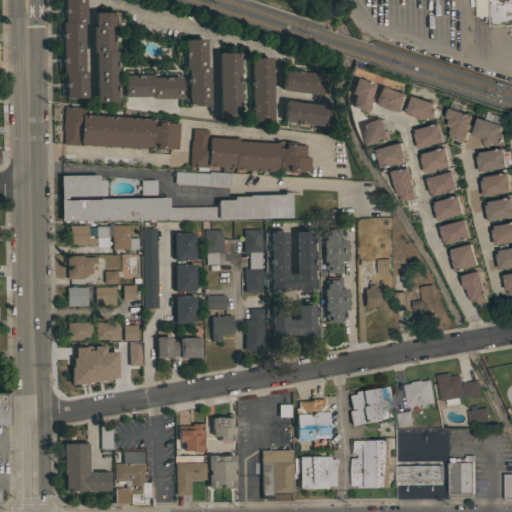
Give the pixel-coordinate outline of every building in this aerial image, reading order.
[(84,0),(84,22),(81,23),(82,71),(85,71),(86,97),(64,98),(64,72),(61,73),(60,22),(63,22),(63,0),(84,0)] [(511,0),(511,25),(489,26),(488,0),(511,0)] [(116,102),(95,102),(94,52),(92,52),(91,26),(94,26),(93,12),(114,12),(115,27),(112,27),(113,50),(115,50),(116,102)] [(208,105),(187,106),(186,68),(184,68),(183,39),(204,38),(205,67),(207,67),(208,105)] [(239,117),(218,118),(217,53),(238,53),(239,117)] [(271,121),(250,121),(249,57),(270,57),(271,121)] [(281,90),(283,69),(323,74),(320,95),(281,90)] [(152,75),(152,77),(179,77),(180,98),(151,99),(151,96),(123,96),(123,75),(152,75)] [(355,77),(373,83),(371,89),(373,90),(366,111),(352,106),(353,102),(351,102),(354,94),(350,93),(355,77)] [(405,94),(399,111),(396,110),(395,111),(385,108),(385,107),(374,103),(380,86),(405,94)] [(427,118),(426,120),(422,119),(422,120),(415,118),(416,117),(405,114),(411,96),(433,104),(432,107),(435,108),(433,112),(435,113),(434,117),(431,119),(427,118)] [(327,105),(324,126),(282,121),(284,100),(327,105)] [(63,106),(83,107),(82,114),(151,118),(150,125),(157,125),(157,122),(172,123),(172,122),(179,122),(177,148),(170,148),(170,150),(78,143),(78,145),(62,144),(63,132),(62,132),(63,106)] [(453,110),(453,109),(458,110),(458,112),(471,116),(469,124),(471,125),(469,130),(468,130),(466,138),(464,138),(463,142),(449,137),(450,133),(448,133),(450,127),(446,126),(448,119),(444,118),(447,108),(453,110)] [(360,124),(382,118),(385,130),(388,130),(390,138),(388,138),(389,140),(366,146),(360,124)] [(477,118),(502,126),(501,127),(502,128),(500,133),(503,134),(499,146),(497,145),(496,146),(490,144),(490,146),(488,146),(488,148),(483,146),(483,144),(482,144),(483,141),(482,141),(482,138),(471,134),(477,118)] [(438,123),(443,141),(417,149),(413,133),(415,133),(414,130),(438,123)] [(233,169),(233,167),(227,166),(227,172),(230,173),(229,185),(206,184),(206,185),(173,184),(174,171),(207,173),(207,172),(220,172),(221,167),(207,166),(207,168),(206,168),(206,171),(196,170),(196,167),(188,166),(189,140),(190,140),(191,128),(207,129),(207,137),(209,137),(209,135),(240,137),(239,139),(280,141),(280,140),(291,140),(291,142),(299,142),(298,144),(305,144),(305,157),(309,157),(309,171),(302,170),(302,172),(278,171),(279,157),(277,157),(276,171),(233,169)] [(380,168),(375,150),(400,143),(402,151),(403,150),(406,160),(403,161),(403,162),(380,168)] [(449,166),(424,173),(420,158),(422,157),(421,154),(444,147),(449,166)] [(478,172),(475,153),(502,149),(504,160),(506,160),(507,164),(505,165),(505,167),(478,172)] [(166,167),(182,167),(182,152),(166,152),(166,167)] [(413,186),(411,186),(415,198),(402,202),(400,195),(398,196),(396,191),(395,191),(389,171),(399,169),(399,170),(401,170),(401,168),(406,167),(408,174),(409,174),(413,186)] [(451,171),(456,190),(432,197),(432,196),(430,196),(426,178),(451,171)] [(483,196),(480,178),(506,173),(508,185),(510,184),(511,189),(509,189),(509,192),(483,196)] [(60,220),(59,175),(98,174),(98,180),(104,179),(104,195),(67,196),(67,199),(97,199),(97,198),(167,197),(167,207),(216,206),(216,200),(232,199),(232,197),(248,196),(248,195),(282,194),(282,192),(289,192),(289,217),(60,220)] [(155,179),(155,194),(139,194),(139,180),(155,179)] [(437,221),(433,206),(435,205),(434,202),(457,196),(462,214),(437,221)] [(511,216),(487,221),(484,202),(511,197),(511,203),(511,216)] [(464,220),(469,238),(446,244),(446,243),(443,244),(438,227),(464,220)] [(511,242),(494,245),(490,226),(511,222),(511,242)] [(211,230),(211,225),(218,225),(218,230),(220,230),(220,252),(216,252),(216,258),(223,258),(223,263),(216,263),(216,264),(204,264),(204,262),(202,262),(202,252),(201,252),(201,223),(205,223),(205,230),(211,230)] [(65,244),(65,237),(66,237),(66,233),(68,233),(67,225),(86,225),(86,237),(95,237),(95,244),(65,244)] [(111,225),(128,225),(128,237),(136,237),(137,249),(111,249),(111,225)] [(107,226),(107,237),(94,237),(94,226),(107,226)] [(156,307),(142,308),(140,228),(155,227),(156,307)] [(259,228),(260,252),(259,252),(260,267),(261,267),(261,270),(263,270),(263,285),(261,285),(261,291),(243,291),(242,268),(248,268),(247,252),(242,252),(241,238),(242,237),(242,229),(259,228)] [(332,273),(332,276),(328,276),(328,273),(325,273),(325,269),(324,269),(323,260),(322,260),(322,254),(323,254),(323,247),(322,247),(321,241),(324,241),(323,234),(325,234),(325,228),(340,228),(340,239),(345,239),(345,243),(346,243),(346,249),(345,249),(345,261),(340,261),(340,272),(332,273)] [(295,231),(311,231),(312,290),(296,290),(296,289),(285,289),(285,290),(284,290),(284,291),(269,291),(268,231),(285,231),(285,274),(295,274),(295,231)] [(193,259),(172,260),(172,232),(193,232),(193,259)] [(476,264),(454,271),(451,262),(452,261),(450,253),(449,250),(470,244),(476,264)] [(511,267),(498,270),(495,251),(511,247),(511,267)] [(66,278),(65,255),(81,255),(81,256),(94,256),(94,263),(91,263),(91,272),(88,272),(88,274),(81,274),(82,278),(66,278)] [(117,271),(118,256),(102,255),(101,271),(117,271)] [(376,260),(390,260),(390,274),(376,273),(376,260)] [(194,291),(173,291),(172,264),(193,263),(194,291)] [(394,294),(392,294),(392,275),(394,275),(394,264),(403,264),(403,274),(404,274),(405,310),(394,310),(394,294)] [(116,283),(102,283),(102,270),(116,270),(116,283)] [(486,302),(476,304),(475,301),(470,302),(466,289),(464,289),(460,275),(478,271),(486,302)] [(511,273),(511,298),(511,299),(510,295),(509,295),(508,290),(505,290),(503,275),(511,273)] [(326,322),(326,318),(324,318),(324,310),(323,310),(322,302),(323,302),(323,296),(322,288),(324,288),(324,280),(325,280),(325,277),(340,276),(341,288),(346,288),(346,292),(347,292),(347,298),(346,298),(346,300),(347,300),(347,305),(346,305),(346,309),(341,309),(341,322),(326,322)] [(363,288),(367,288),(367,284),(375,284),(375,288),(388,288),(389,303),(390,303),(390,309),(376,310),(376,306),(363,307),(363,288)] [(420,300),(418,287),(433,284),(437,309),(435,309),(435,312),(428,313),(427,311),(423,311),(422,310),(412,311),(410,301),(420,300)] [(133,285),(133,299),(121,299),(121,285),(133,285)] [(113,286),(114,305),(93,305),(93,286),(113,286)] [(86,305),(66,306),(65,287),(86,287),(86,305)] [(224,294),(224,308),(205,309),(204,295),(224,294)] [(194,322),(173,323),(173,295),(194,295),(194,322)] [(408,324),(427,322),(425,313),(419,313),(418,302),(405,304),(408,324)] [(313,336),(298,336),(298,335),(285,335),(285,336),(271,336),(270,304),(286,304),(286,319),(297,319),(296,305),(312,305),(313,336)] [(243,350),(242,340),(243,340),(242,319),(247,319),(247,308),(261,307),(262,349),(243,350)] [(231,334),(220,334),(220,338),(219,338),(219,341),(210,341),(209,316),(226,316),(226,315),(230,315),(231,334)] [(94,339),(94,321),(118,321),(118,339),(94,339)] [(66,340),(66,322),(90,322),(90,339),(66,340)] [(136,340),(122,340),(121,325),(135,324),(136,340)] [(201,337),(201,356),(198,356),(198,357),(179,358),(179,355),(170,355),(170,357),(155,358),(155,336),(169,336),(169,341),(178,341),(178,337),(201,337)] [(91,351),(91,344),(108,343),(109,351),(91,351)] [(137,366),(137,343),(123,343),(123,367),(137,366)] [(80,349),(80,350),(85,350),(85,367),(80,367),(80,368),(59,368),(59,349),(80,349)] [(460,382),(462,382),(463,388),(461,389),(463,397),(458,398),(459,404),(446,406),(445,400),(440,401),(435,375),(449,372),(449,376),(459,375),(460,382)] [(411,383),(410,382),(421,380),(421,381),(430,379),(434,402),(427,404),(427,407),(426,408),(426,410),(418,411),(417,405),(414,406),(414,407),(410,408),(410,406),(407,407),(403,385),(411,383)] [(458,384),(461,399),(475,397),(473,382),(458,384)] [(388,401),(386,402),(389,417),(350,424),(348,411),(355,409),(354,407),(350,408),(348,395),(354,394),(354,391),(385,385),(388,401)] [(0,392),(8,392),(9,424),(0,424),(0,392)] [(311,438),(311,439),(295,440),(294,413),(297,413),(296,400),(310,400),(309,398),(323,398),(324,405),(326,405),(326,413),(326,437),(311,438)] [(289,404),(289,416),(277,416),(277,404),(289,404)] [(481,408),(482,417),(487,416),(489,424),(469,427),(466,411),(481,408)] [(395,413),(410,411),(412,425),(398,428),(395,413)] [(211,441),(210,417),(227,417),(227,413),(233,413),(233,422),(231,422),(231,426),(233,426),(233,434),(232,434),(232,438),(233,438),(233,440),(211,441)] [(99,425),(111,425),(112,448),(99,448),(99,425)] [(196,426),(172,426),(171,444),(176,444),(176,453),(195,453),(196,426)] [(389,487),(358,488),(358,486),(351,486),(350,458),(357,458),(357,455),(350,455),(350,440),(389,440),(389,487)] [(86,443),(86,444),(88,444),(88,451),(86,451),(86,465),(89,465),(89,471),(107,471),(108,490),(63,491),(62,443),(86,443)] [(259,450),(288,449),(289,494),(272,494),(272,498),(259,498),(259,491),(260,491),(260,461),(259,450)] [(142,451),(142,478),(145,478),(145,481),(150,481),(150,486),(152,486),(152,492),(151,492),(151,504),(131,504),(131,503),(128,503),(128,495),(124,495),(124,480),(113,480),(112,463),(121,463),(121,451),(142,451)] [(232,455),(232,460),(234,460),(234,469),(232,469),(232,473),(234,473),(234,479),(232,479),(233,487),(223,487),(223,486),(218,486),(218,487),(208,487),(208,480),(206,480),(206,474),(208,474),(208,469),(207,469),(206,460),(208,460),(207,455),(232,455)] [(448,496),(448,462),(449,462),(449,458),(455,458),(465,458),(465,455),(473,455),(473,496),(448,496)] [(337,486),(329,486),(329,488),(298,488),(297,456),(323,456),(323,458),(336,458),(337,486)] [(204,462),(204,479),(189,479),(189,494),(174,495),(174,463),(204,462)] [(441,465),(441,480),(423,480),(423,481),(413,481),(413,480),(396,481),(395,466),(441,465)] [(511,474),(511,501),(504,501),(503,474),(511,474)]
